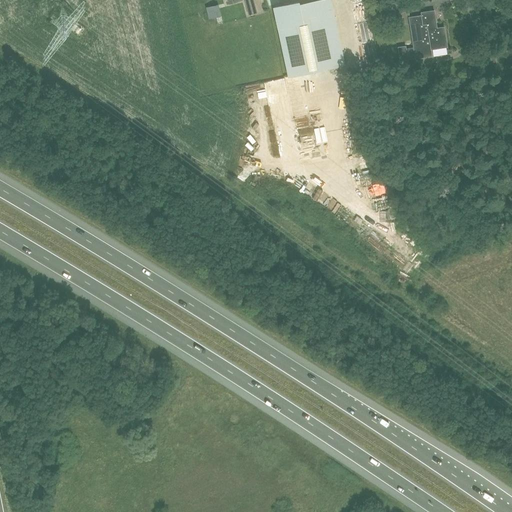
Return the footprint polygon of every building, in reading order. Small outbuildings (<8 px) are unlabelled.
[(253,0),(244,0),(248,15),(257,12),(253,0)] [(300,2),(275,8),(291,77),(338,66),(322,0),(318,0),(300,4),(300,2)] [(440,15),(451,12),(448,2),(437,5),(440,15)] [(408,6),(395,8),(396,16),(410,14),(408,6)] [(414,47),(407,48),(406,46),(398,47),(400,61),(408,60),(408,59),(416,58),(427,56),(426,49),(431,48),(432,49),(448,47),(444,27),(437,28),(434,10),(421,12),(422,17),(419,18),(418,16),(409,17),(414,47)] [(371,13),(358,16),(360,24),(373,21),(371,13)] [(365,124),(350,127),(356,152),(371,149),(365,124)] [(317,189),(316,192),(320,195),(316,201),(332,210),(337,200),(317,189)] [(426,296),(437,292),(434,283),(423,287),(426,296)]
